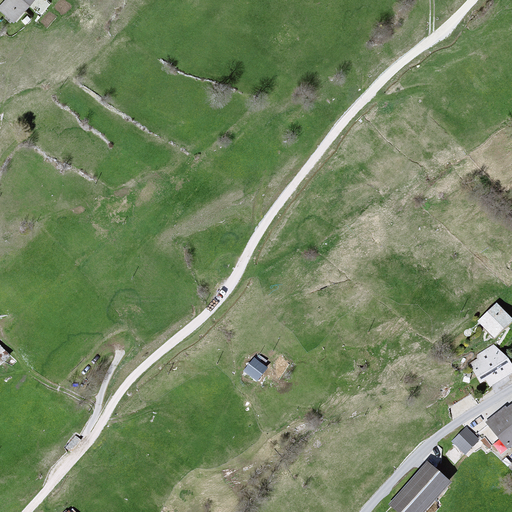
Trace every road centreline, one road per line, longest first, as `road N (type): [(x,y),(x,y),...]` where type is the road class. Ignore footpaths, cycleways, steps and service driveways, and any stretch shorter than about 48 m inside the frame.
road 1 (residential): [(470,0),(359,102),(268,217),(223,296),(123,386),(27,511)]
road 2 (unclassified): [(511,389),(454,425),(364,511)]
